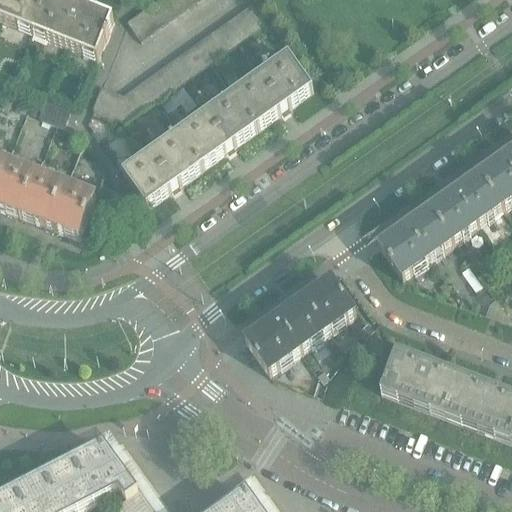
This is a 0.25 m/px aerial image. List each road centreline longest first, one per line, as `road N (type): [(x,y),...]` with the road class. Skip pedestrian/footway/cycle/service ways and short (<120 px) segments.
road 1 (secondary): [(511,24),(120,306)]
road 2 (residential): [(331,227),(389,312),(511,357)]
road 3 (secondary): [(331,227),(511,100)]
road 4 (secondary): [(172,356),(232,298),(331,227)]
road 5 (secondary): [(1,393),(84,404),(146,384)]
road 6 (residential): [(146,384),(226,435),(269,450)]
road 7 (residential): [(392,511),(304,476),(269,450)]
road 8 (residential): [(269,450),(172,356)]
